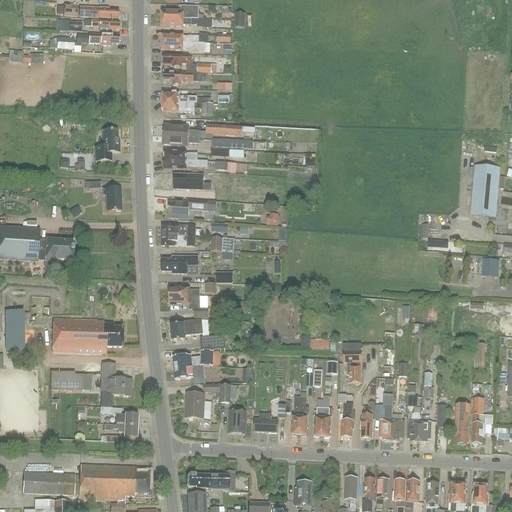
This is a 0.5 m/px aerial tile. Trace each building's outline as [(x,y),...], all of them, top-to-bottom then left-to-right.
[(64,6),(64,17),(78,18),(78,11),(78,7),(64,6)] [(171,12),(163,12),(163,19),(199,20),(199,7),(184,7),(184,12),(175,11),(174,13),(171,13),(171,12)] [(119,14),(119,11),(109,11),(109,9),(79,8),(79,18),(119,20),(119,18),(120,17),(120,15),(119,14)] [(246,15),(236,15),(235,29),(245,29),(246,15)] [(213,20),(199,20),(163,19),(163,26),(170,26),(170,25),(174,25),(175,27),(184,27),(184,25),(186,25),(186,26),(197,26),(197,29),(213,30),(213,20)] [(119,26),(119,22),(85,21),(85,27),(99,27),(99,31),(108,31),(108,30),(119,31),(119,29),(120,28),(120,27),(119,26)] [(82,33),(82,24),(70,23),(70,33),(82,33)] [(89,44),(89,36),(77,35),(77,44),(81,44),(89,44)] [(119,39),(120,36),(89,35),(89,44),(101,45),(101,46),(111,47),(112,45),(119,45),(119,44),(120,42),(121,40),(119,39)] [(163,44),(205,45),(205,44),(200,44),(200,37),(185,37),(184,37),(184,35),(174,35),(174,37),(170,37),(170,36),(163,35),(163,44)] [(218,43),(232,44),(232,36),(218,35),(218,43)] [(74,44),(74,40),(58,39),(58,40),(54,40),(51,41),(50,49),(74,50),(74,44)] [(205,45),(163,44),(163,50),(170,50),(170,49),(173,49),(175,51),(183,51),(189,51),(189,54),(204,54),(205,45)] [(232,56),(232,47),(224,47),(224,56),(232,56)] [(10,55),(10,63),(32,64),(32,56),(10,55)] [(193,65),(193,56),(164,55),(164,57),(163,57),(163,61),(164,62),(164,63),(166,63),(165,66),(173,66),(173,68),(182,68),(183,65),(193,65)] [(198,65),(198,74),(212,74),(212,65),(198,65)] [(212,75),(194,74),(164,73),(164,75),(163,76),(162,80),(164,81),(163,83),(173,84),(173,86),(182,87),(182,82),(201,83),(201,81),(212,81),(212,75)] [(232,93),(232,85),(218,84),(217,92),(232,93)] [(197,104),(198,98),(189,98),(189,97),(179,97),(179,93),(167,93),(167,96),(163,95),(162,101),(163,102),(163,103),(195,104),(197,104)] [(230,104),(230,96),(219,96),(219,104),(230,104)] [(195,109),(195,104),(163,103),(163,104),(162,105),(163,109),(163,110),(167,110),(167,113),(179,113),(189,113),(189,109),(195,109)] [(213,105),(203,105),(203,116),(213,116),(213,105)] [(65,118),(64,128),(72,128),(73,119),(65,118)] [(207,134),(242,137),(243,128),(207,125),(207,134)] [(165,126),(164,137),(200,139),(200,133),(189,132),(190,127),(165,126)] [(106,149),(96,149),(97,163),(113,162),(112,154),(119,154),(118,132),(105,132),(106,149)] [(200,139),(164,137),(164,147),(188,148),(189,145),(199,146),(200,139)] [(213,140),(213,148),(253,150),(254,142),(213,140)] [(164,161),(164,162),(198,162),(198,155),(187,155),(186,153),(179,153),(178,154),(174,154),(174,153),(164,153),(164,161)] [(70,161),(61,160),(60,169),(69,169),(70,161)] [(198,163),(198,162),(164,162),(164,170),(173,170),(173,169),(177,169),(179,170),(186,170),(187,168),(192,168),(192,173),(198,173),(198,169),(208,169),(208,163),(198,163)] [(229,166),(216,165),(216,173),(228,174),(229,166)] [(471,217),(496,219),(501,169),(475,167),(471,217)] [(174,176),(174,191),(211,192),(211,185),(204,185),(204,177),(174,176)] [(108,213),(123,212),(122,189),(104,190),(104,196),(107,196),(108,213)] [(190,201),(190,204),(190,206),(170,204),(169,219),(189,221),(189,211),(207,213),(208,203),(190,201)] [(226,226),(212,225),(212,233),(226,234),(226,226)] [(162,237),(196,238),(196,237),(202,237),(202,231),(196,231),(196,227),(188,227),(179,227),(163,226),(162,237)] [(73,261),(75,242),(41,240),(41,230),(0,227),(0,260),(39,263),(39,261),(46,262),(46,263),(45,263),(45,269),(46,270),(46,271),(47,272),(48,272),(53,272),(55,271),(56,268),(57,260),(73,261)] [(196,248),(196,238),(162,237),(162,248),(179,248),(188,248),(196,248)] [(212,238),(211,252),(234,253),(235,239),(212,238)] [(199,258),(188,258),(173,258),(173,261),(165,261),(165,264),(162,264),(162,273),(173,273),(173,275),(188,275),(188,267),(199,267),(199,258)] [(500,261),(483,260),(482,278),(499,279),(500,261)] [(217,274),(217,285),(233,285),(233,274),(217,274)] [(216,285),(206,285),(206,296),(216,296),(216,285)] [(170,298),(201,298),(201,292),(193,292),(193,290),(187,290),(185,291),(181,291),(181,290),(170,289),(170,290),(169,290),(169,295),(170,295),(170,298)] [(201,298),(170,298),(170,301),(169,301),(169,306),(170,306),(179,306),(180,305),(183,305),(184,306),(190,306),(190,310),(195,310),(195,319),(210,319),(209,310),(200,310),(200,304),(201,298)] [(249,313),(248,302),(236,303),(237,314),(249,313)] [(429,309),(428,319),(437,320),(437,309),(429,309)] [(104,325),(105,321),(66,320),(55,320),(53,352),(107,354),(108,348),(123,348),(124,329),(114,328),(114,325),(104,325)] [(186,342),(186,337),(204,336),(203,321),(184,323),(184,325),(172,326),(172,336),(171,336),(171,341),(173,341),(173,343),(186,342)] [(424,326),(413,325),(412,337),(423,338),(424,326)] [(202,351),(226,350),(225,337),(201,338),(202,351)] [(311,337),(302,337),(302,349),(331,349),(331,351),(336,351),(336,343),(330,343),(330,341),(327,341),(327,338),(318,338),(318,340),(311,340),(311,337)] [(486,345),(475,345),(474,369),(485,369),(486,345)] [(362,384),(362,369),(361,348),(345,348),(345,365),(348,365),(348,377),(350,377),(350,383),(354,383),(354,385),(362,384)] [(214,353),(202,352),(201,358),(192,358),(192,357),(174,358),(175,367),(177,367),(177,370),(193,368),(201,367),(213,367),(214,353)] [(339,363),(328,363),(327,375),(338,375),(339,363)] [(132,397),(133,380),(122,380),(122,381),(117,381),(118,380),(115,379),(116,365),(103,364),(101,392),(113,393),(112,395),(111,395),(111,396),(132,397)] [(407,378),(408,364),(399,364),(399,378),(407,378)] [(193,368),(177,370),(177,372),(175,372),(176,381),(194,379),(201,378),(200,369),(193,368)] [(252,371),(244,371),(243,385),(252,385),(252,371)] [(323,372),(315,371),(314,388),(322,388),(323,372)] [(75,391),(75,376),(75,373),(51,373),(51,391),(75,391)] [(217,393),(217,398),(221,398),(221,385),(204,386),(204,393),(217,393)] [(230,403),(232,386),(221,385),(221,398),(221,403),(230,403)] [(204,421),(205,403),(205,396),(187,395),(186,420),(204,421)] [(392,422),(392,409),(393,409),(393,397),(393,396),(383,396),(383,407),(376,407),(375,421),(381,421),(380,439),(384,439),(384,443),(392,443),(393,422),(392,422)] [(300,436),(301,408),(301,398),(296,398),(295,417),(292,417),(292,426),(293,426),(293,428),(292,428),(292,437),(297,437),(297,436),(300,436)] [(409,398),(408,406),(418,406),(418,399),(415,398),(409,398)] [(485,438),(485,426),(485,425),(479,425),(480,416),(484,416),(485,400),(474,400),(473,416),(471,445),(473,445),(475,446),(478,447),(479,445),(483,446),(483,438),(485,438)] [(373,440),(373,423),(375,423),(376,404),(370,404),(370,408),(366,408),(365,414),(370,415),(370,417),(364,416),(363,422),(362,422),(361,431),(362,431),(362,440),(366,440),(367,441),(370,441),(370,440),(373,440)] [(354,431),(355,422),(353,422),(354,406),(344,405),(343,421),(342,439),(343,439),(344,440),(348,440),(349,439),(353,439),(353,430),(354,431)] [(455,429),(455,437),(457,437),(457,445),(461,445),(462,446),(465,446),(466,445),(467,445),(468,416),(470,416),(470,407),(457,406),(456,419),(458,420),(457,429),(455,429)] [(438,407),(437,429),(446,429),(447,407),(438,407)] [(116,426),(138,427),(139,415),(126,415),(122,415),(122,410),(101,408),(101,414),(116,415),(116,426)] [(301,408),(300,436),(302,436),(302,438),(307,438),(308,429),(307,429),(307,426),(309,426),(310,409),(301,408)] [(323,437),(324,409),(318,409),(318,413),(315,413),(314,427),(316,427),(315,430),(315,438),(320,438),(320,437),(323,437)] [(330,410),(324,409),(323,437),(325,437),(325,439),(330,439),(330,430),(330,428),(331,428),(332,413),(330,413),(330,410)] [(230,412),(229,435),(246,436),(247,413),(230,412)] [(261,415),(260,421),(255,421),(254,434),(255,434),(255,433),(277,434),(277,435),(278,435),(279,422),(272,422),(272,415),(261,415)] [(411,444),(420,444),(422,415),(421,415),(415,415),(415,423),(409,423),(409,440),(411,440),(411,444)] [(425,415),(422,415),(420,444),(429,444),(429,441),(432,441),(433,423),(425,423),(426,418),(425,418),(425,415)] [(486,416),(485,425),(485,426),(493,426),(493,416),(486,416)] [(393,422),(392,443),(400,443),(401,440),(405,440),(405,422),(393,422)] [(138,439),(138,427),(116,426),(105,425),(104,431),(113,432),(113,430),(118,431),(118,433),(125,433),(125,438),(138,439)] [(499,429),(499,439),(511,440),(511,429),(499,429)] [(118,501),(118,505),(126,505),(126,498),(136,499),(136,495),(149,496),(150,476),(137,475),(137,468),(81,466),(81,476),(24,474),(23,495),(80,497),(80,500),(118,501)] [(229,492),(230,477),(227,477),(190,476),(188,478),(188,488),(196,488),(196,489),(211,490),(211,492),(229,492)] [(357,511),(358,479),(346,479),(346,491),(345,492),(345,494),(346,495),(345,501),(351,502),(350,511),(357,511)] [(375,502),(376,480),(366,480),(366,487),(364,488),(364,497),(367,497),(367,502),(364,502),(363,511),(372,511),(373,502),(375,502)] [(389,500),(390,481),(378,480),(377,506),(384,506),(384,500),(389,500)] [(310,511),(312,483),(297,482),(297,489),(295,489),(295,508),(302,508),(301,511),(310,511)] [(404,511),(407,483),(405,483),(404,482),(400,482),(400,483),(396,482),(395,493),(394,494),(394,502),(398,502),(397,511),(404,511)] [(420,504),(421,483),(409,482),(407,509),(414,510),(414,504),(420,504)] [(439,511),(440,485),(435,484),(434,483),(431,483),(430,484),(428,484),(426,511),(444,511),(439,511)] [(451,511),(457,511),(459,485),(451,484),(451,493),(451,495),(450,495),(449,505),(451,505),(451,511)] [(459,485),(457,511),(465,511),(467,496),(465,496),(466,494),(466,485),(459,485)] [(472,511),(480,511),(482,486),(474,485),(474,494),(474,496),(473,496),(472,511)] [(489,486),(482,486),(480,511),(486,511),(487,506),(489,507),(490,497),(488,497),(489,495),(489,486)] [(188,511),(206,511),(206,494),(188,496),(188,511)] [(36,502),(35,511),(25,511),(24,511),(69,511),(70,503),(36,502)] [(269,511),(269,503),(250,503),(249,511),(269,511)]
